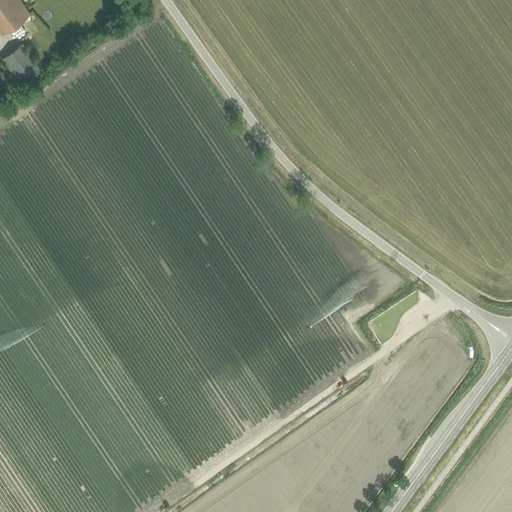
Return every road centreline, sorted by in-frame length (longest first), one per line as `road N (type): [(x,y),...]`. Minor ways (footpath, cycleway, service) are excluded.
road 1 (unclassified): [(488,323),(309,187),(165,0)]
road 2 (secondary): [(391,511),(509,351)]
